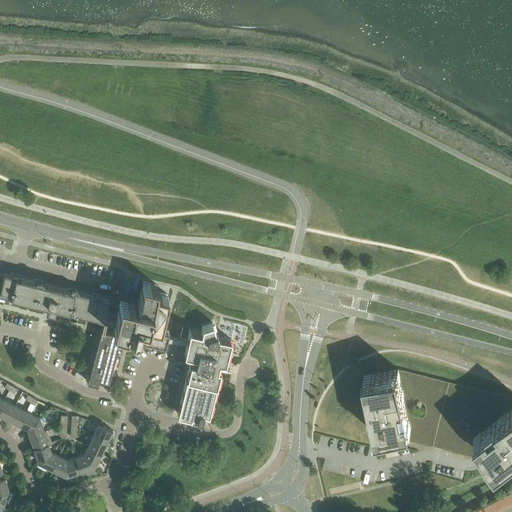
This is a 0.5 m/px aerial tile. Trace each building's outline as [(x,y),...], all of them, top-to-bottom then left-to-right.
[(0,273),(0,296),(6,298),(7,294),(15,296),(14,300),(21,302),(29,304),(30,299),(38,301),(37,306),(45,308),(46,303),(57,306),(56,311),(64,313),(65,308),(73,310),(72,315),(79,317),(87,319),(88,314),(96,316),(95,321),(102,323),(103,323),(104,318),(107,319),(113,320),(115,314),(106,312),(108,303),(109,298),(101,296),(101,295),(99,294),(96,293),(94,293),(92,294),(78,290),(77,289),(76,288),(72,287),(69,288),(43,282),(43,281),(41,280),(39,279),(37,279),(35,279),(20,276),(20,275),(18,274),(16,273),(13,273),(11,273),(3,272),(3,274),(0,273)] [(115,314),(113,320),(127,324),(128,323),(132,324),(131,329),(135,331),(136,331),(136,333),(164,340),(186,343),(187,338),(165,335),(168,326),(160,324),(163,316),(165,305),(168,295),(155,291),(157,285),(143,281),(138,302),(137,301),(133,301),(133,300),(132,300),(120,296),(118,304),(115,314)] [(87,379),(86,381),(97,383),(99,378),(109,380),(120,333),(104,329),(107,319),(104,318),(103,323),(102,323),(89,374),(88,374),(87,379)] [(209,413),(219,370),(222,361),(225,362),(231,339),(218,336),(217,331),(215,331),(213,323),(202,326),(201,332),(189,329),(186,344),(179,342),(177,350),(192,354),(177,413),(202,419),(203,411),(209,413)] [(410,427),(398,369),(363,376),(374,425),(376,434),(391,431),(394,430),(404,428),(406,428),(410,427)] [(9,390),(12,385),(7,382),(2,390),(6,392),(8,389),(9,390)] [(0,414),(8,418),(15,404),(4,399),(0,407),(0,414)] [(19,424),(26,410),(15,404),(8,418),(19,424)] [(496,464),(511,451),(511,407),(475,436),(482,446),(496,464)] [(27,427),(40,417),(26,410),(19,424),(27,427)] [(45,431),(40,417),(27,427),(30,436),(45,431)] [(107,441),(113,430),(99,423),(93,434),(107,441)] [(49,442),(45,431),(30,436),(33,447),(49,442)] [(102,452),(107,441),(93,434),(88,445),(102,452)] [(38,462),(52,451),(49,442),(33,447),(38,462)] [(95,466),(102,452),(88,445),(84,453),(95,466)] [(52,469),(59,455),(52,451),(38,462),(52,469)] [(95,466),(84,453),(75,456),(81,471),(95,466)] [(66,475),(67,459),(59,455),(52,469),(66,475)] [(81,471),(75,456),(67,459),(66,475),(81,471)] [(0,490),(10,491),(5,477),(0,478),(0,490)] [(0,503),(4,505),(10,491),(0,490),(0,503)]
